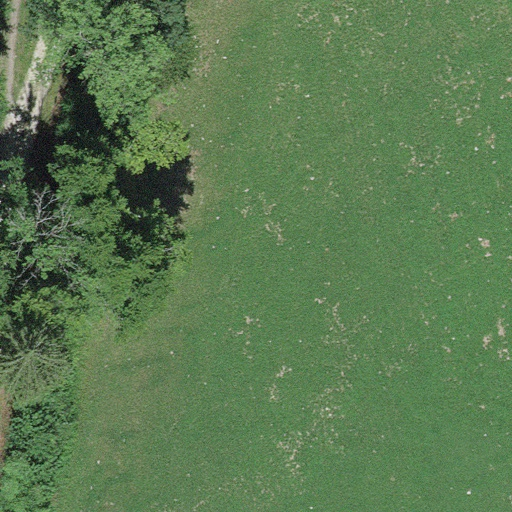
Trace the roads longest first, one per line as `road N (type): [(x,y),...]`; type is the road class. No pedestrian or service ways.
road 1 (track): [(68,0),(7,184)]
road 2 (track): [(9,0),(1,100),(7,184)]
